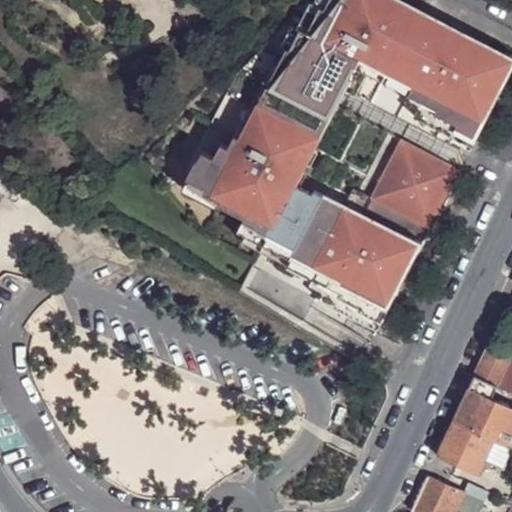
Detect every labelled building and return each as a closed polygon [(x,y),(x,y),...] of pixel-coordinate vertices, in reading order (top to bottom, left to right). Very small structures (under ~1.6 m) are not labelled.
[(298,9),(262,47),(371,104),(420,11),(399,0),(315,0),(313,3),(310,2),(304,13),(298,9)] [(450,27),(420,11),(371,104),(468,155),(477,138),(474,136),(505,78),(508,79),(511,71),(511,55),(507,53),(505,56),(469,37),(450,27)] [(471,34),(452,24),(450,27),(469,37),(471,34)] [(242,241),(260,250),(313,278),(309,285),(322,292),(402,140),(460,171),(468,155),(371,104),(262,47),(237,73),(185,172),(187,174),(186,177),(188,178),(182,189),(217,207),(219,204),(226,208),(225,211),(251,224),(242,241)] [(322,292),(318,300),(376,330),(460,171),(402,140),(322,292)] [(260,250),(252,265),(318,300),(322,292),(309,285),(313,278),(260,250)] [(486,347),(473,375),(496,385),(510,357),(486,347)] [(473,375),(453,419),(507,444),(511,446),(511,405),(491,396),(496,385),(473,375)] [(453,419),(436,454),(476,472),(485,454),(499,460),(507,444),(453,419)] [(426,476),(410,510),(414,511),(476,511),(482,502),(426,476)]
